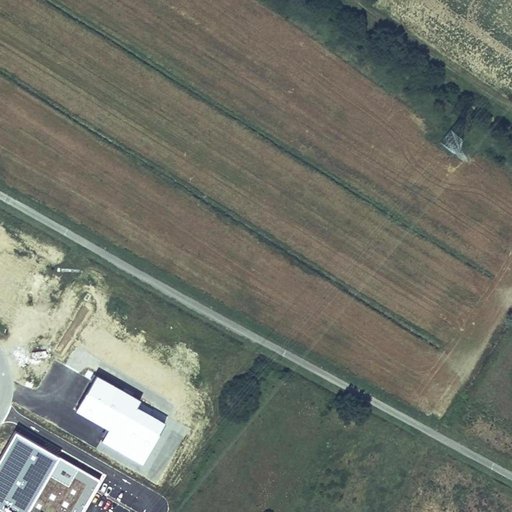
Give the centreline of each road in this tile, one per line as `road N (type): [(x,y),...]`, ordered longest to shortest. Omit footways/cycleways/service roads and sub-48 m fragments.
road 1 (unclassified): [(511,477),(0,197)]
road 2 (track): [(511,107),(352,0)]
